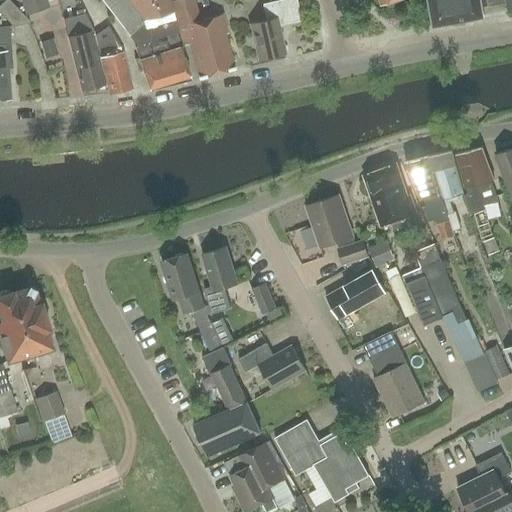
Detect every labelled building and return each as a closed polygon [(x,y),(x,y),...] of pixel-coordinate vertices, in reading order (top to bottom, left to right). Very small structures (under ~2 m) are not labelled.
[(30,21),(9,0),(5,0),(0,5),(0,12),(13,26),(13,27),(30,23),(30,21)] [(48,2),(46,0),(22,0),(28,15),(50,9),(48,2)] [(149,92),(190,80),(180,49),(169,53),(165,42),(160,44),(124,0),(99,0),(138,48),(135,49),(139,59),(135,60),(139,73),(143,72),(149,92)] [(199,79),(234,68),(224,34),(226,32),(221,15),(199,21),(192,0),(128,0),(145,21),(173,13),(183,46),(189,44),(199,79)] [(295,0),(284,0),(262,5),(266,22),(250,26),(258,61),(283,56),(277,27),(300,22),(295,0)] [(429,0),(435,26),(435,27),(485,17),(484,8),(508,3),(507,0),(429,0)] [(82,90),(104,84),(94,45),(91,32),(96,31),(87,15),(64,20),(72,52),(82,90)] [(13,67),(9,27),(0,27),(0,100),(11,100),(8,68),(13,67)] [(109,46),(111,56),(102,58),(111,94),(132,90),(122,54),(121,47),(108,27),(94,35),(98,49),(109,46)] [(45,58),(49,57),(58,54),(53,38),(40,42),(45,58)] [(471,214),(485,209),(485,207),(500,204),(492,181),(494,180),(482,147),(457,152),(465,186),(469,193),(464,195),(471,214)] [(511,147),(496,154),(511,197),(511,147)] [(452,150),(429,156),(449,219),(453,229),(454,231),(461,228),(456,212),(453,213),(450,206),(449,200),(459,197),(458,193),(462,192),(452,150)] [(455,235),(453,229),(449,219),(429,156),(406,161),(421,199),(425,198),(427,205),(424,206),(429,220),(437,218),(443,238),(455,235)] [(408,197),(397,164),(365,175),(366,179),(363,181),(361,184),(360,188),(361,191),(364,194),(367,196),(371,196),(374,194),(377,204),(374,205),(381,227),(392,223),(394,230),(406,226),(404,217),(415,213),(411,201),(408,197)] [(339,195),(307,206),(321,248),(336,242),(344,264),(368,256),(363,241),(355,243),(339,195)] [(425,276),(406,284),(424,326),(445,318),(478,392),(498,383),(469,320),(467,321),(435,244),(415,252),(425,276)] [(202,254),(212,287),(204,289),(212,314),(231,308),(225,288),(238,284),(226,246),(202,254)] [(187,254),(162,262),(174,301),(180,299),(185,314),(192,312),(202,333),(213,328),(203,307),(187,254)] [(374,271),(326,297),(338,318),(385,291),(374,271)] [(265,322),(275,318),(272,310),(275,309),(265,283),(251,288),(265,322)] [(38,305),(34,290),(28,287),(15,291),(20,310),(18,310),(32,353),(51,347),(46,330),(49,329),(41,304),(38,305)] [(20,310),(15,291),(12,292),(12,291),(10,291),(5,290),(3,290),(0,292),(0,291),(0,316),(1,321),(0,321),(0,337),(7,361),(32,353),(18,310),(20,310)] [(392,416),(423,402),(390,332),(366,344),(381,375),(374,378),(392,416)] [(239,360),(246,374),(259,367),(273,391),(306,372),(292,347),(274,357),(267,345),(239,360)] [(208,456),(261,433),(231,365),(232,364),(224,347),(202,357),(210,374),(212,374),(228,409),(194,425),(208,456)] [(497,347),(485,352),(498,380),(510,375),(497,347)] [(0,415),(15,410),(0,363),(0,415)] [(57,391),(35,399),(43,422),(65,414),(57,391)] [(357,482),(369,474),(352,444),(349,446),(341,432),(321,443),(307,419),(275,438),(296,475),(314,465),(335,501),(360,487),(357,482)] [(248,469),(232,477),(240,494),(237,496),(244,511),(246,511),(273,499),(269,490),(283,483),(265,445),(242,457),(248,469)] [(507,494),(506,493),(499,479),(511,472),(502,453),(476,466),(481,477),(458,489),(469,511),(471,511),(472,511),(507,494)] [(472,511),(511,511),(511,498),(509,492),(506,493),(507,494),(472,511)]
